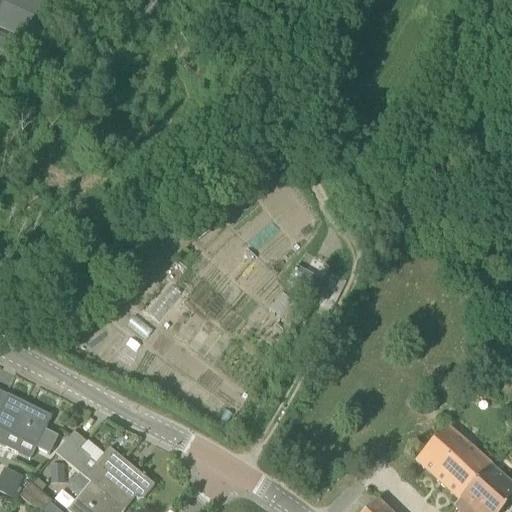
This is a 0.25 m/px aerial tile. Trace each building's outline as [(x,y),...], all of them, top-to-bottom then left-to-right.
[(0,0),(0,27),(20,38),(47,6),(35,0),(0,0)] [(0,39),(0,52),(3,54),(12,45),(0,39)] [(318,293),(323,284),(327,287),(318,304),(317,304),(315,308),(330,316),(347,283),(339,279),(329,274),(323,284),(296,270),(291,279),(318,293)] [(0,447),(30,463),(36,450),(50,456),(59,440),(45,432),(47,428),(52,419),(44,415),(32,409),(30,412),(21,408),(23,405),(8,397),(0,413),(0,447)] [(448,431),(416,463),(438,483),(440,481),(443,484),(441,486),(446,490),(459,502),(489,468),(448,431)] [(74,434),(56,455),(80,475),(120,508),(131,496),(136,500),(138,501),(144,501),(154,488),(143,478),(135,472),(109,450),(104,457),(96,467),(90,462),(90,459),(81,452),(87,445),(74,434)] [(65,485),(64,467),(51,467),(51,485),(65,485)] [(511,488),(489,468),(459,502),(470,511),(504,511),(511,503),(511,488)] [(124,511),(120,508),(80,475),(71,485),(71,492),(79,500),(68,511),(124,511)] [(18,486),(0,476),(0,491),(12,498),(18,486)] [(57,511),(50,506),(52,504),(41,495),(46,488),(36,480),(20,498),(36,511),(57,511)] [(385,511),(376,502),(366,511),(385,511)]
